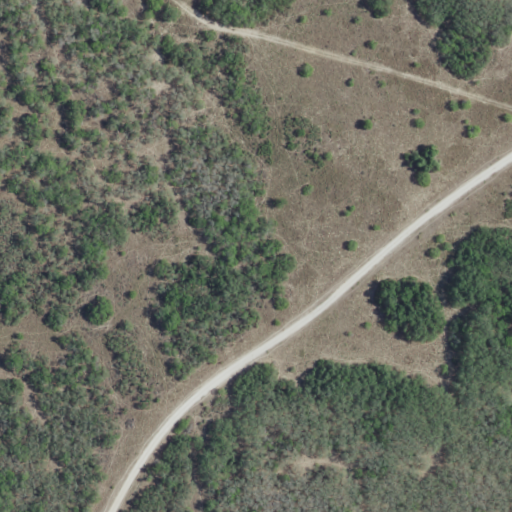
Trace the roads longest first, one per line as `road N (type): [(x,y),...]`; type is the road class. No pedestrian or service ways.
road 1 (residential): [(49,0),(188,440),(220,511)]
road 2 (residential): [(103,511),(184,411),(511,163)]
